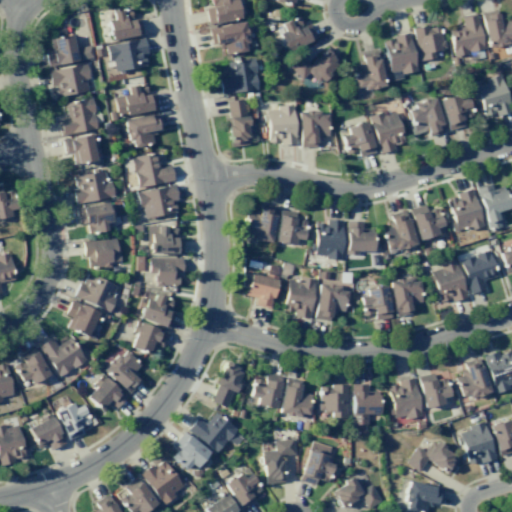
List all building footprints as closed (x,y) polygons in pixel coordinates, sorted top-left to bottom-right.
[(234,0),(208,0),(210,6),(203,8),(206,24),(238,17),(234,0)] [(108,39),(134,36),(132,19),(129,19),(128,8),(110,11),(111,19),(106,20),(108,39)] [(497,22),(494,9),(478,13),(486,47),(511,40),(511,32),(509,19),(497,22)] [(480,51),(476,14),(459,16),(461,28),(447,29),(450,54),(480,51)] [(275,31),(283,50),(314,38),(308,22),(300,25),(296,17),(279,24),(280,29),(275,31)] [(247,50),(241,22),(207,28),(210,44),(219,42),(221,55),(247,50)] [(412,28),(416,61),(432,59),(431,51),(442,49),(439,24),(412,28)] [(79,61),(76,46),(68,47),(65,31),(56,33),(57,37),(48,38),(50,50),(43,51),(46,66),(79,61)] [(414,69),(407,32),(392,35),(392,38),(381,41),(387,75),(414,69)] [(141,38),(106,45),(111,73),(146,66),(141,38)] [(80,60),(91,58),(88,45),(77,47),(80,60)] [(307,64),(299,55),(287,66),(299,79),(308,72),(317,82),(336,64),(323,50),(307,64)] [(382,85),(375,51),(356,54),(357,65),(348,66),(353,91),(382,85)] [(256,89),(252,59),(224,62),(226,77),(218,78),(220,94),(256,89)] [(53,97),(86,91),(84,79),(87,78),(84,63),(47,70),(53,97)] [(494,116),(510,111),(497,74),(469,83),(480,116),(493,112),(494,116)] [(125,86),(126,95),(112,97),(115,116),(149,111),(144,83),(125,86)] [(465,97),(459,98),(457,93),(437,99),(446,130),(462,125),(460,118),(471,115),(465,97)] [(59,136),(95,128),(89,97),(63,103),(66,118),(56,120),(59,136)] [(223,101),(229,146),(248,144),(243,98),(223,101)] [(427,136),(443,131),(433,98),(403,108),(412,135),(425,131),(427,136)] [(293,142),(291,105),(275,105),(275,109),(264,110),(266,144),(293,142)] [(314,146),(314,136),(326,136),(325,111),(296,112),(297,147),(314,146)] [(393,111),(381,115),(380,111),(366,115),(377,153),(392,149),(391,145),(402,142),(393,111)] [(128,147),(151,142),(149,133),(157,132),(153,113),(122,119),(128,147)] [(357,157),(373,152),(363,121),(344,127),(346,133),(338,136),(344,153),(355,150),(357,157)] [(71,153),(72,164),(93,161),(90,134),(60,138),(62,154),(71,153)] [(129,157),(135,187),(171,180),(168,164),(157,166),(154,152),(129,157)] [(71,176),(74,188),(70,189),(73,204),(111,197),(108,180),(104,181),(102,170),(71,176)] [(494,212),(508,208),(501,186),(490,189),(488,182),(473,187),(486,230),(498,226),(494,212)] [(0,185),(0,217),(8,217),(8,209),(13,209),(12,190),(1,191),(0,185)] [(134,190),(136,207),(141,206),(142,217),(175,213),(172,186),(134,190)] [(470,188),(455,192),(455,196),(444,199),(451,230),(465,227),(466,230),(479,227),(470,188)] [(104,231),(103,222),(109,222),(106,203),(74,207),(77,225),(84,223),(86,233),(104,231)] [(424,210),(422,204),(407,208),(416,240),(443,232),(436,207),(424,210)] [(251,214),(244,213),(240,237),(268,241),(273,211),(252,207),(251,214)] [(295,211),(276,210),(274,242),(292,244),(293,239),(302,239),(303,220),(294,219),(295,211)] [(413,244),(403,210),(387,215),(391,225),(378,229),(385,252),(413,244)] [(339,220),(324,219),(324,223),(312,223),(312,255),(322,255),(322,259),(339,259),(339,220)] [(343,254),(356,254),(356,251),(370,251),(370,228),(360,228),(360,221),(344,220),(343,254)] [(176,254),(177,226),(147,225),(146,253),(176,254)] [(82,240),(84,267),(109,266),(109,261),(116,261),(115,239),(82,240)] [(503,274),(511,270),(511,244),(496,250),(503,274)] [(495,275),(486,249),(456,260),(469,295),(483,290),(480,280),(495,275)] [(0,281),(12,280),(8,254),(0,254),(0,281)] [(180,258),(147,257),(146,273),(153,273),(153,285),(177,285),(177,274),(180,274),(180,258)] [(463,297),(453,259),(437,263),(439,268),(428,271),(437,304),(463,297)] [(106,311),(117,286),(83,272),(73,297),(106,311)] [(274,278),(247,274),(243,295),(254,297),(252,305),(269,308),(274,278)] [(312,280),(284,277),(281,310),(291,311),(290,316),(308,318),(312,280)] [(416,277),(387,281),(392,316),(409,314),(408,304),(419,302),(416,277)] [(312,318),(328,320),(329,310),(342,311),(345,287),(315,284),(312,318)] [(359,315),(372,315),(372,319),(387,318),(385,286),(364,288),(364,295),(358,296),(359,315)] [(170,299),(144,291),(136,318),(167,327),(172,311),(167,310),(170,299)] [(87,337),(97,312),(69,300),(63,314),(69,317),(64,328),(87,337)] [(164,332),(137,321),(126,346),(148,355),(153,344),(159,346),(164,332)] [(54,377),(83,362),(69,337),(54,345),(50,338),(37,344),(54,377)] [(29,383),(46,376),(33,346),(17,353),(21,361),(12,365),(19,382),(27,379),(29,383)] [(100,369),(127,394),(138,382),(129,374),(138,365),(119,348),(100,369)] [(508,351),(511,362),(511,383),(506,385),(508,389),(494,393),(482,356),(496,352),(497,356),(499,356),(498,354),(508,351)] [(477,357),(488,392),(482,394),(483,395),(476,397),(475,396),(468,399),(467,395),(460,398),(453,377),(461,375),(459,371),(464,369),(462,362),(477,357)] [(224,407),(231,390),(233,391),(237,383),(235,382),(241,368),(224,360),(216,377),(219,378),(209,400),(224,407)] [(0,361),(0,398),(11,396),(2,361),(0,361)] [(444,378),(448,397),(441,398),(442,405),(422,409),(415,375),(431,372),(433,380),(444,378)] [(265,373),(280,376),(274,407),(254,403),(256,397),(248,395),(252,377),(263,380),(265,373)] [(115,409),(125,396),(100,376),(83,397),(101,412),(108,403),(115,409)] [(285,377),(300,380),(299,386),(303,388),(302,392),(311,394),(306,418),(277,411),(285,377)] [(411,378),(419,416),(405,419),(404,415),(393,418),(392,413),(389,414),(387,407),(390,406),(386,386),(396,384),(397,386),(398,386),(397,381),(411,378)] [(378,390),(378,413),(366,413),(366,423),(350,423),(350,383),(366,383),(366,390),(378,390)] [(331,384),(346,384),(346,417),(330,417),(330,410),(317,410),(317,402),(319,402),(319,386),(329,386),(329,388),(331,388),(331,384)] [(81,432),(78,426),(88,422),(80,404),(72,408),(70,402),(52,410),(65,440),(81,432)] [(214,412),(234,429),(225,440),(223,438),(222,439),(224,440),(214,452),(186,429),(196,417),(204,424),(214,412)] [(49,449),(63,443),(49,414),(24,426),(35,449),(46,444),(49,449)] [(295,420),(302,422),(300,429),(293,427),(295,420)] [(511,426),(511,443),(510,443),(511,449),(511,452),(498,456),(488,426),(506,420),(509,427),(511,426)] [(482,421),(494,458),(479,463),(477,458),(476,458),(477,461),(467,464),(461,444),(457,445),(455,438),(458,437),(457,433),(468,429),(467,426),(482,421)] [(15,424),(4,427),(3,424),(0,424),(0,464),(13,462),(12,458),(23,456),(15,424)] [(183,430),(208,452),(195,468),(189,463),(184,468),(170,456),(177,448),(172,443),(183,430)] [(292,438),(293,453),(276,455),(277,460),(280,460),(282,482),(264,484),(261,464),(259,465),(258,455),(260,454),(259,451),(274,449),(273,440),(292,438)] [(310,439),(330,446),(325,461),(332,464),(327,482),(317,478),(317,477),(316,476),(313,485),(297,480),(310,439)] [(423,451),(431,439),(434,442),(436,440),(444,446),(442,447),(458,458),(447,474),(425,459),(417,471),(404,462),(415,446),(423,451)] [(162,460),(174,476),(176,474),(183,484),(171,492),(173,495),(160,504),(138,473),(150,464),(153,468),(155,467),(154,466),(162,460)] [(223,467),(227,473),(220,477),(217,472),(223,467)] [(249,474),(260,489),(251,494),(250,493),(249,494),(254,501),(240,510),(223,483),(239,472),(243,478),(249,474)] [(135,476),(154,503),(142,511),(135,511),(134,510),(131,511),(125,511),(116,498),(123,493),(124,495),(126,493),(122,486),(135,476)] [(370,483),(381,501),(366,509),(358,495),(340,506),(331,491),(344,483),(343,481),(351,476),(352,478),(355,476),(362,488),(370,483)] [(214,478),(217,483),(210,488),(207,483),(214,478)] [(408,480),(442,489),(438,505),(432,503),(431,507),(426,506),(424,511),(414,511),(405,509),(407,501),(403,500),(405,493),(403,493),(405,486),(406,486),(408,480)] [(223,490),(237,511),(204,511),(202,508),(215,500),(212,497),(223,490)] [(107,494),(116,511),(92,511),(91,510),(95,507),(92,501),(107,494)]
